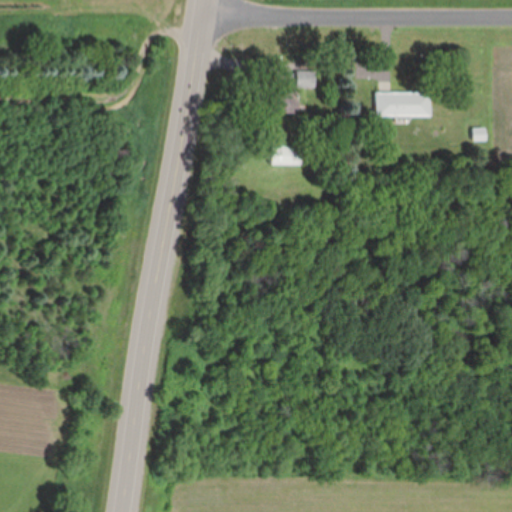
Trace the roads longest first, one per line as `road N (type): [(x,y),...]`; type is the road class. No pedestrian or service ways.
road 1 (secondary): [(207,0),(122,511)]
road 2 (residential): [(206,11),(511,11)]
